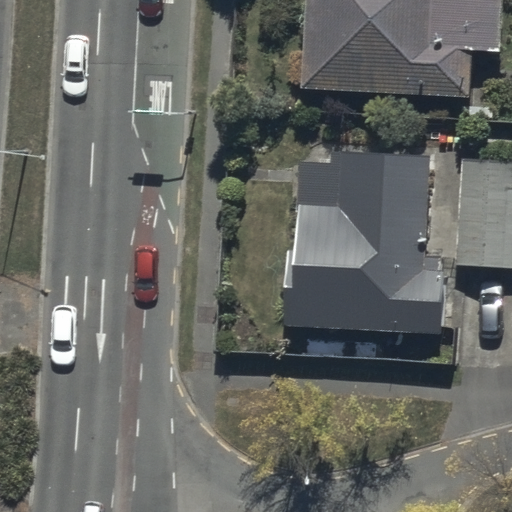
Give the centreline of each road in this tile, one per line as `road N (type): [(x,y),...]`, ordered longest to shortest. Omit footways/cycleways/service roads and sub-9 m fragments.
road 1 (secondary): [(116,0),(98,457)]
road 2 (residential): [(98,457),(328,499),(511,468)]
